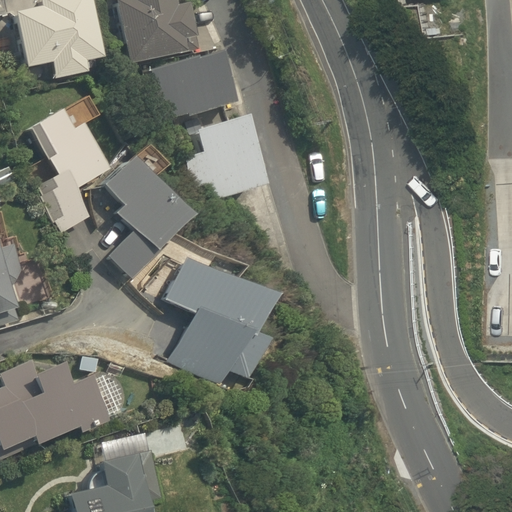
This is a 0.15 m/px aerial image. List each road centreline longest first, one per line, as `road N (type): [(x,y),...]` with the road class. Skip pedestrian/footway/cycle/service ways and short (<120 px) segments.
road 1 (residential): [(386,306),(353,306),(319,283),(224,0)]
road 2 (tertiary): [(511,425),(478,400),(451,356),(431,208),(365,108)]
road 3 (residential): [(386,306),(396,373),(454,511)]
road 4 (residential): [(365,108),(386,306)]
road 5 (unknown): [(0,341),(72,321),(96,302),(96,275),(79,242)]
road 6 (residential): [(498,0),(501,157)]
